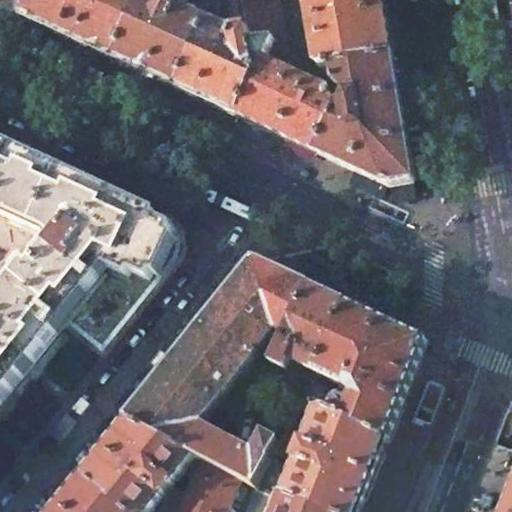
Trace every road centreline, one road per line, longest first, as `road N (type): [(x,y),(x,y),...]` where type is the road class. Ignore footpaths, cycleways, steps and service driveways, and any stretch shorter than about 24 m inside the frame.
road 1 (residential): [(14,511),(263,196)]
road 2 (secondary): [(507,309),(456,0)]
road 3 (primary): [(263,196),(0,70)]
road 4 (primary): [(507,309),(263,196)]
road 5 (secondary): [(430,511),(507,309)]
